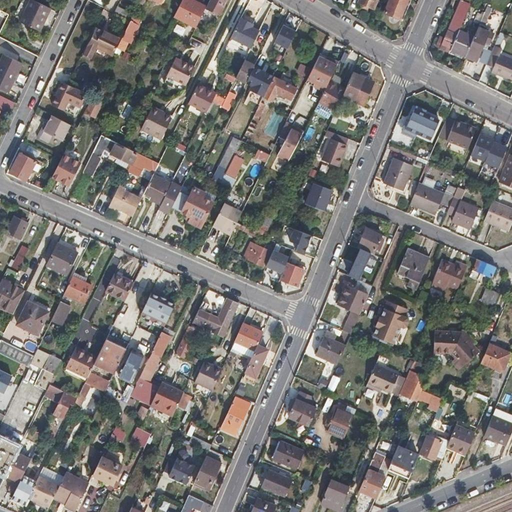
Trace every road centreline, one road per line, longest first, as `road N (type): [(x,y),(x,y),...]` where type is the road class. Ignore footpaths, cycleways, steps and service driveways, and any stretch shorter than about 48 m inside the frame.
road 1 (residential): [(0,183),(304,317)]
road 2 (residential): [(304,317),(224,511)]
road 3 (residential): [(0,164),(77,0)]
road 4 (residential): [(511,255),(494,257),(353,197)]
road 5 (residential): [(407,63),(353,197)]
road 6 (residential): [(353,197),(304,317)]
road 7 (residential): [(299,0),(407,63)]
